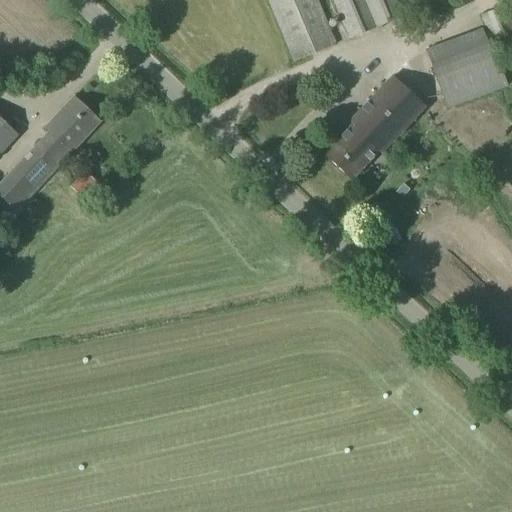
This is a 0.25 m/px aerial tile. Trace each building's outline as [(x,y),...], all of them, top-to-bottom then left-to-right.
[(318,0),(266,0),(292,63),(338,45),(318,0)] [(364,0),(331,0),(348,41),(376,28),(364,0)] [(396,0),(364,0),(376,28),(403,17),(396,0)] [(511,17),(508,6),(479,17),(482,28),(493,59),(497,57),(498,59),(511,53),(511,17)] [(482,28),(424,50),(446,110),(508,88),(498,59),(497,57),(493,59),(482,28)] [(352,125),(324,155),(350,181),(379,151),(382,153),(424,109),(392,78),(349,123),(352,125)] [(132,92),(117,107),(137,129),(153,114),(132,92)] [(50,134),(0,186),(0,194),(16,210),(98,123),(73,99),(45,129),(50,134)] [(0,118),(0,156),(18,136),(0,118)] [(89,188),(79,179),(70,188),(80,198),(89,188)] [(401,197),(410,204),(420,191),(412,184),(401,197)]
